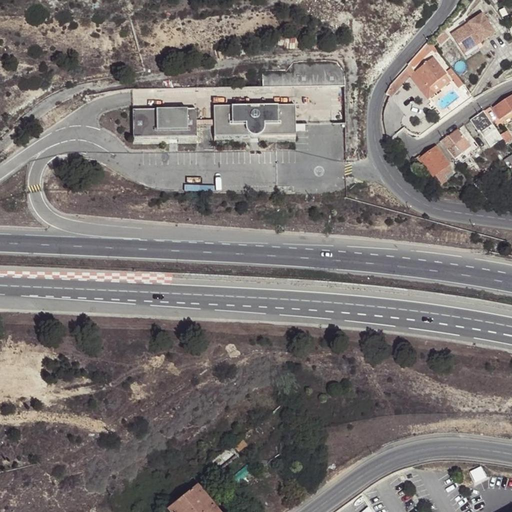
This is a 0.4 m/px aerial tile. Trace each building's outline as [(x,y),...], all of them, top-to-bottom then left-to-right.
[(482,12),(450,31),(460,47),(477,37),(479,40),(494,32),(482,12)] [(477,37),(460,47),(462,51),(479,40),(477,37)] [(428,39),(420,48),(426,54),(433,45),(428,39)] [(416,69),(429,87),(445,74),(432,56),(416,69)] [(331,62),(314,63),(292,63),(293,72),(261,73),(261,86),(269,86),(307,86),(344,85),(342,70),(341,68),(340,66),(336,63),(331,62)] [(407,65),(405,67),(409,73),(413,70),(408,63),(407,64),(407,65)] [(445,74),(429,87),(433,93),(450,80),(445,74)] [(511,94),(493,106),(492,106),(500,118),(511,110),(511,94)] [(213,105),(214,141),(250,141),(249,138),(249,134),(258,134),(258,138),(258,141),(294,140),(294,104),(213,105)] [(132,143),(168,142),(168,138),(168,135),(176,135),(176,139),(176,141),(176,142),(195,141),(195,107),(131,107),(132,143)] [(499,141),(503,138),(484,109),(472,118),(479,129),(480,128),(492,145),(499,141)] [(441,141),(447,148),(455,142),(465,134),(460,127),(441,141)] [(447,148),(454,159),(463,153),(455,142),(447,148)] [(453,171),(437,147),(422,157),(420,155),(416,159),(422,168),(427,166),(433,176),(435,175),(441,184),(447,181),(444,177),(453,171)] [(249,444),(242,437),(233,444),(240,451),(249,444)] [(212,470),(207,465),(197,473),(201,479),(212,470)] [(168,508),(171,511),(217,511),(197,486),(168,508)]
